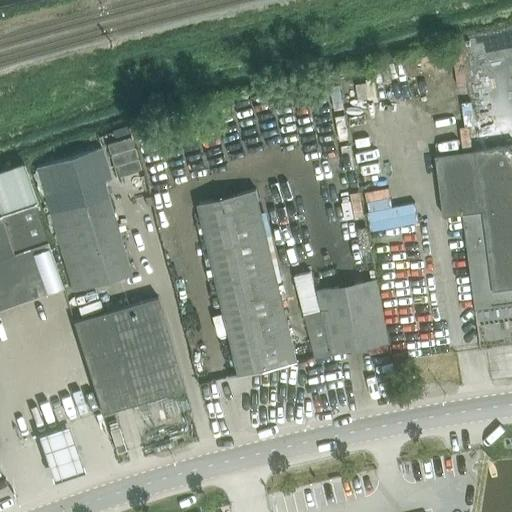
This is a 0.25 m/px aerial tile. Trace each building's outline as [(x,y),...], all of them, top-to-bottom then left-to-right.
[(131,137),(107,144),(117,176),(117,177),(141,169),(131,137)] [(475,308),(511,303),(511,144),(435,155),(443,215),(462,212),(475,308)] [(73,291),(85,287),(130,274),(103,181),(110,179),(101,147),(37,166),(73,291)] [(24,163),(0,170),(0,307),(63,285),(64,285),(35,202),(37,201),(24,163)] [(271,367),(296,361),(298,360),(298,359),(297,359),(256,188),(199,202),(240,372),(228,375),(228,377),(256,371),(254,365),(270,361),(271,367)] [(314,356),(329,354),(329,353),(388,342),(376,279),(314,290),(311,271),(296,275),(305,313),(303,313),(304,315),(306,315),(316,354),(314,355),(314,356)] [(101,413),(182,388),(184,388),(157,296),(74,321),(101,413)] [(69,424),(37,435),(43,451),(53,481),(85,470),(75,440),(69,424)]
